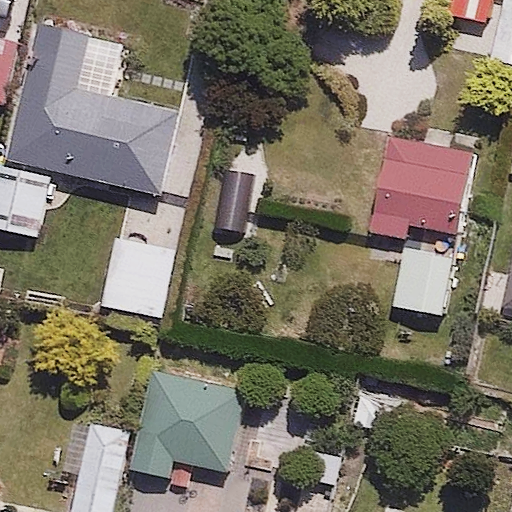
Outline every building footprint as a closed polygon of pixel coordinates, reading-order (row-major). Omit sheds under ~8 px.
[(0,0),(0,96),(11,99),(25,41),(0,35),(0,0)] [(511,56),(511,0),(496,0),(488,52),(511,56)] [(0,144),(0,153),(56,167),(164,193),(185,108),(76,82),(90,26),(32,12),(25,41),(11,99),(0,144)] [(473,150),(374,132),(356,236),(403,244),(393,301),(445,310),(473,150)] [(56,167),(0,153),(0,225),(40,235),(56,167)] [(182,241),(118,231),(106,305),(170,316),(182,241)] [(511,275),(494,272),(487,304),(511,308),(511,275)] [(228,467),(243,382),(149,366),(132,467),(171,474),(174,458),(228,467)] [(114,511),(130,426),(82,417),(65,511),(114,511)]
